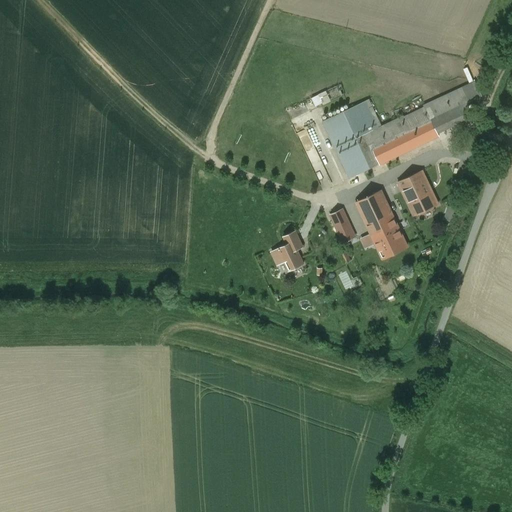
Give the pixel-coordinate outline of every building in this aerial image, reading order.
[(404,116),(365,134),(371,145),(376,143),(377,146),(372,148),(380,164),(389,160),(381,144),(431,119),(438,133),(473,117),(467,103),(481,97),(475,82),(424,106),(425,108),(404,117),(404,116)] [(315,107),(343,95),(339,84),(310,96),(315,107)] [(351,108),(323,121),(349,179),(378,165),(351,108)] [(431,119),(381,144),(389,160),(439,136),(438,133),(431,119)] [(438,205),(422,171),(398,182),(414,216),(438,205)] [(381,190),(356,202),(371,234),(373,238),(398,226),(397,225),(394,219),(392,214),(387,204),(381,190)] [(343,210),(331,215),(343,242),(355,237),(343,210)] [(398,226),(373,238),(375,242),(376,244),(383,259),(407,247),(398,226)] [(278,249),(271,253),(278,266),(285,262),(289,271),(304,264),(297,250),(303,247),(295,231),(287,235),(284,237),(287,244),(278,248),(278,249)] [(367,236),(361,238),(366,248),(376,244),(375,242),(373,238),(371,234),(369,235),(368,235),(367,236)]
